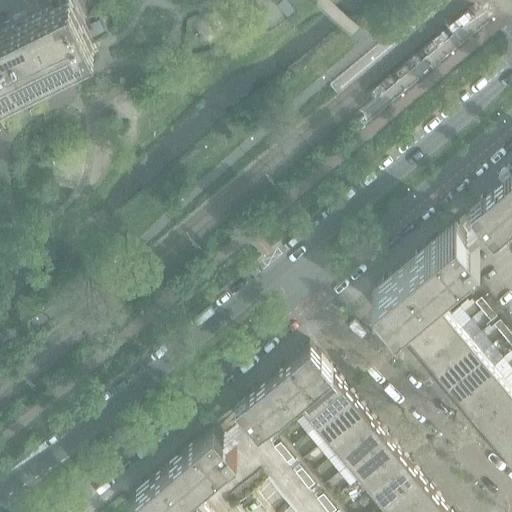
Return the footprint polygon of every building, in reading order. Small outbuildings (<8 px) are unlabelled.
[(0,88),(94,42),(73,0),(49,0),(11,19),(7,21),(0,24),(0,88)] [(98,18),(89,23),(95,34),(104,30),(98,18)] [(511,169),(469,205),(493,233),(511,217),(511,169)] [(452,267),(459,261),(479,244),(463,225),(456,216),(371,287),(394,314),(429,285),(430,286),(446,272),(450,269),(452,267)] [(466,276),(460,269),(454,274),(460,281),(466,276)] [(472,284),(466,276),(460,281),(467,289),(472,284)] [(405,327),(440,298),(430,286),(429,285),(394,314),(405,327)] [(488,302),(481,295),(475,300),(482,307),(488,302)] [(416,340),(450,311),(440,298),(405,327),(416,340)] [(494,310),(488,302),(482,307),(488,315),(494,310)] [(426,353),(461,324),(450,311),(416,340),(426,353)] [(509,328),(503,320),(497,325),(503,333),(509,328)] [(437,366),(472,337),(461,324),(426,353),(437,366)] [(511,338),(511,331),(509,328),(503,333),(509,341),(511,338)] [(448,379),(483,350),(472,337),(437,366),(448,379)] [(297,395),(332,366),(309,339),(235,401),(258,429),(260,428),(266,423),(298,396),(297,395)] [(459,392),(494,363),(483,350),(448,379),(459,392)] [(470,404),(504,375),(494,363),(459,392),(470,404)] [(308,408),(343,379),(332,366),(297,395),(298,396),(308,408)] [(480,417),(511,390),(511,384),(504,375),(470,404),(480,417)] [(319,421),(354,392),(343,379),(308,408),(319,421)] [(491,430),(511,412),(511,390),(480,417),(491,430)] [(330,433),(364,405),(354,392),(319,421),(330,433)] [(340,446),(375,418),(364,405),(330,433),(340,446)] [(502,443),(511,434),(511,412),(491,430),(502,443)] [(351,459),(386,430),(375,418),(340,446),(351,459)] [(158,511),(191,485),(237,447),(213,419),(129,489),(148,511),(158,511)] [(272,430),(266,423),(260,428),(266,435),(272,430)] [(362,472),(397,443),(386,430),(351,459),(362,472)] [(511,455),(511,434),(502,443),(511,455)] [(287,448),(280,440),(274,445),(281,453),(287,448)] [(373,485),(407,456),(397,443),(362,472),(373,485)] [(293,456),(287,448),(281,453),(287,461),(293,456)] [(384,498),(418,469),(407,456),(373,485),(384,498)] [(308,474),(302,466),(296,471),(302,479),(308,474)] [(394,511),(429,482),(418,469),(384,498),(394,511)] [(314,482),(308,474),(302,479),(308,487),(314,482)] [(395,511),(419,511),(440,495),(429,482),(394,511),(395,511)] [(184,511),(202,498),(191,485),(158,511),(184,511)] [(330,500),(323,492),(317,497),(324,505),(330,500)] [(445,511),(451,508),(440,495),(419,511),(445,511)] [(211,511),(213,511),(202,498),(184,511),(211,511)] [(330,511),(336,507),(330,500),(324,505),(329,511),(330,511)]
